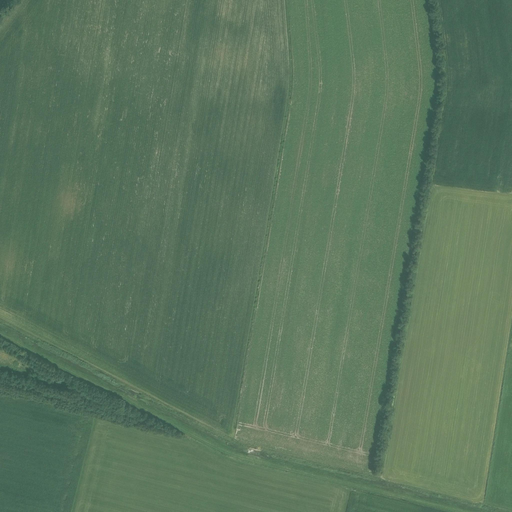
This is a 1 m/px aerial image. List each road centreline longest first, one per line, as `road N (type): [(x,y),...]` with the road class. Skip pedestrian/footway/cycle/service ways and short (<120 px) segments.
road 1 (track): [(0,321),(235,442),(511,509)]
road 2 (track): [(0,334),(227,453),(458,511)]
